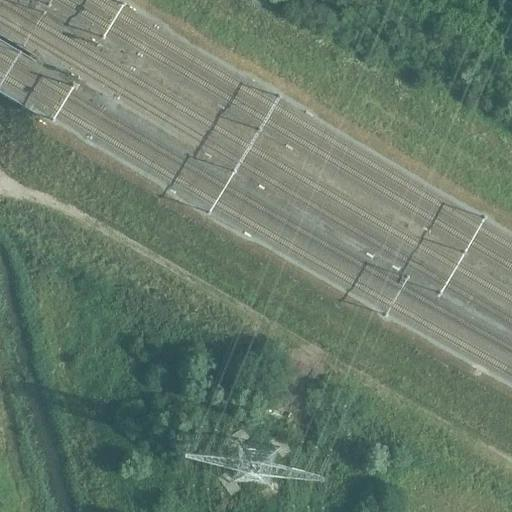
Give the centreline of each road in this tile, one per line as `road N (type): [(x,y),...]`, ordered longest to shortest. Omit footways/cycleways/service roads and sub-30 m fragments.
road 1 (track): [(0,181),(82,215),(511,470)]
road 2 (track): [(223,0),(511,158)]
